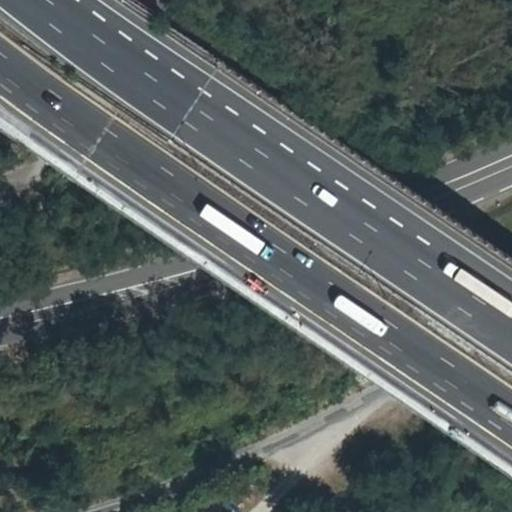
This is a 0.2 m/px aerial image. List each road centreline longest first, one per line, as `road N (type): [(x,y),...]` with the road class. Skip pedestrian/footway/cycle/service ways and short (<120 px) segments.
road 1 (motorway): [(0,74),(511,422)]
road 2 (motorway): [(511,321),(34,0)]
road 3 (primary): [(0,324),(349,235),(511,169)]
road 4 (residential): [(511,304),(294,433),(83,511)]
